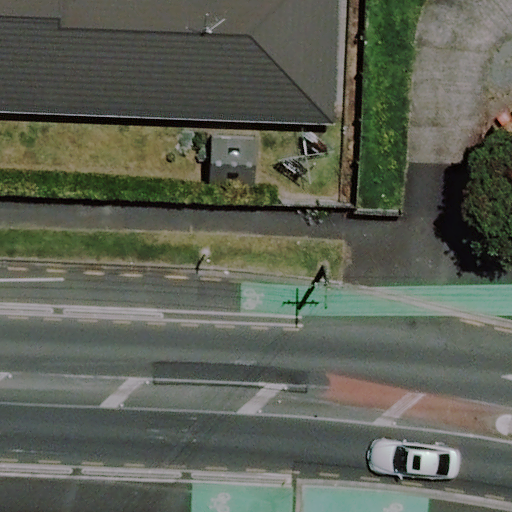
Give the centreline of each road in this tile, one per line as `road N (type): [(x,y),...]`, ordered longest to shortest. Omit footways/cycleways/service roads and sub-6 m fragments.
road 1 (secondary): [(383,406),(0,386)]
road 2 (secondary): [(511,476),(491,472),(383,406)]
road 3 (secondary): [(383,406),(511,373)]
